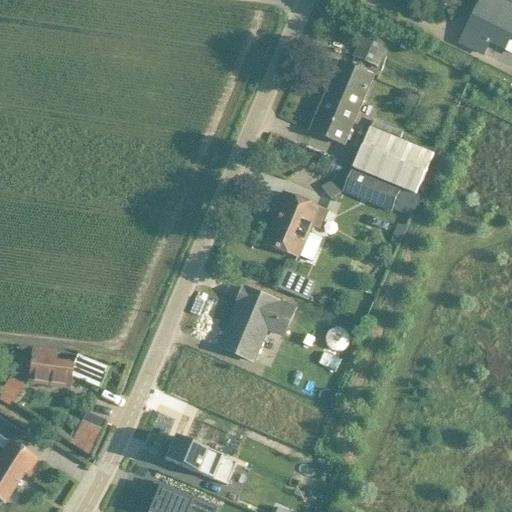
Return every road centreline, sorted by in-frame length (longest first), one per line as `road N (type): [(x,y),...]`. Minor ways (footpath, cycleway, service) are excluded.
road 1 (tertiary): [(306,0),(83,511)]
road 2 (track): [(341,511),(508,111)]
